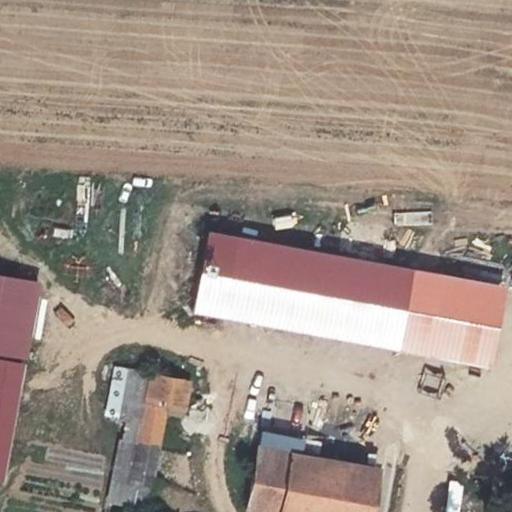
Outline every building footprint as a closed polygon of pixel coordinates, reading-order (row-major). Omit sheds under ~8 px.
[(403,271),(209,235),(196,305),(389,342),(403,271)] [(40,286),(0,278),(0,357),(26,362),(40,286)] [(123,505),(127,485),(149,373),(117,367),(107,413),(124,417),(109,501),(123,505)] [(190,379),(149,373),(127,485),(148,490),(168,409),(183,411),(190,379)] [(249,511),(281,511),(291,456),(253,449),(241,511),(249,511)] [(360,511),(367,470),(291,456),(281,511),(360,511)] [(0,489),(0,511),(89,511),(91,505),(0,489)]
